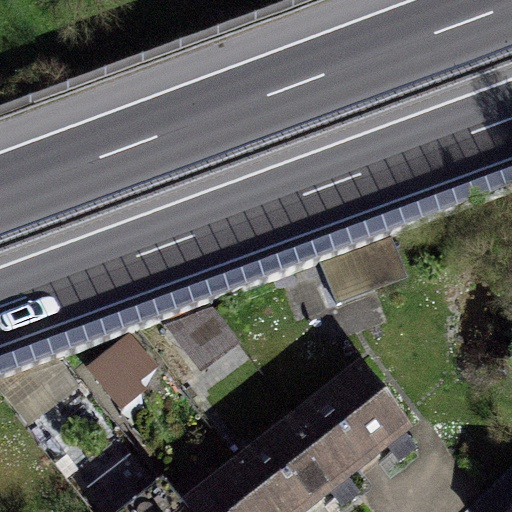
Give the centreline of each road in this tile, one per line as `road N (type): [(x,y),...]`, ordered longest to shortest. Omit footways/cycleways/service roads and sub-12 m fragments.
road 1 (motorway): [(511,3),(0,193)]
road 2 (motorway): [(0,310),(511,122)]
